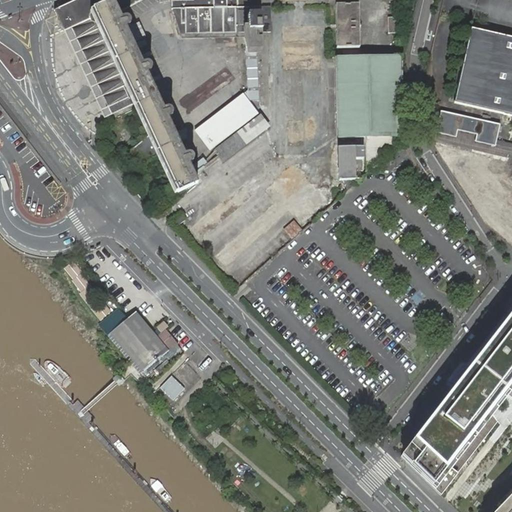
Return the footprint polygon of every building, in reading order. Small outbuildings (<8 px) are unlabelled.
[(70,29),(108,111),(133,99),(92,10),(112,1),(118,14),(141,0),(76,0),(55,10),(65,31),(70,29)] [(171,9),(172,9),(181,39),(244,38),(248,52),(257,52),(261,52),(262,49),(265,32),(270,32),(270,8),(260,8),(260,0),(211,0),(193,0),(171,1),(171,9)] [(124,27),(122,22),(118,14),(112,1),(92,10),(133,99),(150,135),(159,155),(172,183),(177,194),(195,186),(197,185),(187,163),(185,159),(166,118),(164,113),(145,73),(143,68),(124,27)] [(335,5),(336,48),(359,48),(358,5),(335,5)] [(388,18),(388,33),(399,33),(399,17),(388,18)] [(511,37),(471,28),(454,103),(511,116),(511,37)] [(257,52),(248,52),(248,90),(243,94),(249,100),(258,100),(257,52)] [(337,57),(338,138),(365,138),(365,172),(399,140),(399,138),(400,138),(402,55),(337,57)] [(243,94),(196,130),(211,150),(259,114),(249,100),(243,94)] [(499,146),(500,138),(501,138),(504,125),(446,112),(441,132),(458,136),(460,129),(481,133),(479,142),(499,146)] [(225,160),(255,137),(268,127),(259,116),(214,152),(219,158),(222,155),(225,160)] [(159,155),(150,135),(129,152),(139,164),(159,155)] [(341,181),(341,195),(354,181),(354,180),(360,177),(360,171),(354,171),(354,160),(363,160),(362,148),(338,148),(338,180),(341,181)] [(161,192),(172,205),(196,186),(195,186),(177,194),(172,183),(161,192)] [(180,226),(187,219),(183,214),(175,221),(180,226)] [(284,230),(292,240),(297,236),(303,230),(294,220),(284,230)] [(166,329),(156,338),(150,331),(135,313),(128,319),(120,309),(101,325),(142,373),(178,343),(173,337),(166,329)] [(511,312),(398,455),(434,484),(511,386),(511,312)] [(452,323),(442,313),(438,317),(448,327),(452,323)] [(174,401),(187,389),(173,376),(161,389),(174,401)] [(511,511),(511,493),(493,511),(511,511)]
